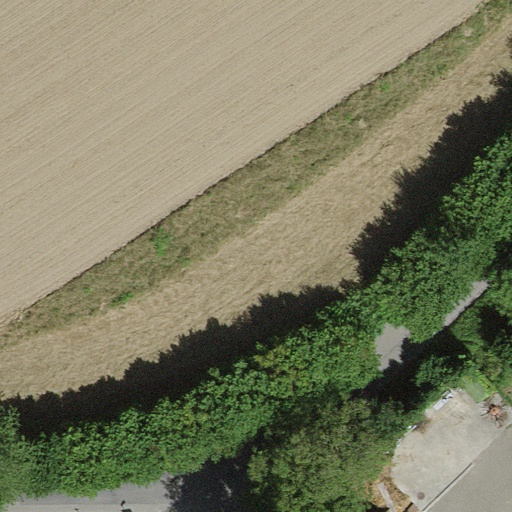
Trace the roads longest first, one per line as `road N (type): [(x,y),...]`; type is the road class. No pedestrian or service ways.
road 1 (residential): [(511,236),(309,417),(185,487)]
road 2 (residential): [(185,487),(0,500)]
